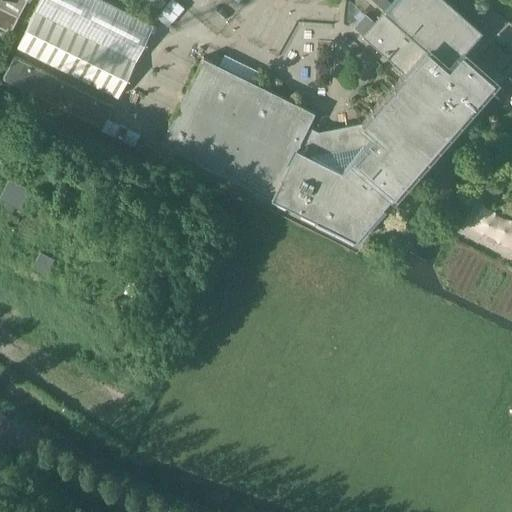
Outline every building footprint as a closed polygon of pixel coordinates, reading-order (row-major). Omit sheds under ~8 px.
[(0,0),(0,26),(10,31),(18,15),(25,0),(0,0)] [(104,0),(39,0),(17,46),(118,96),(153,24),(104,0)] [(171,23),(184,8),(175,0),(169,0),(158,12),(171,23)] [(388,198),(492,79),(462,51),(480,30),(446,0),(393,0),(375,21),(364,34),(362,36),(404,72),(361,121),(317,129),(307,124),(313,111),(255,83),(241,76),(219,65),(203,58),(161,142),(354,237),(388,198)] [(365,14),(355,26),(364,34),(375,21),(366,14),(365,14)] [(493,44),(483,56),(497,69),(508,57),(493,44)] [(224,54),(219,65),(241,76),(255,83),(260,72),(224,54)] [(6,71),(3,77),(102,127),(107,117),(113,105),(14,55),(6,71)] [(114,136),(120,124),(107,117),(102,127),(101,129),(114,136)] [(114,136),(114,137),(120,140),(127,127),(120,124),(114,136)] [(128,127),(121,140),(134,146),(140,133),(128,127)] [(0,200),(20,209),(30,190),(14,182),(18,177),(16,176),(13,182),(9,180),(0,199),(0,200)]
